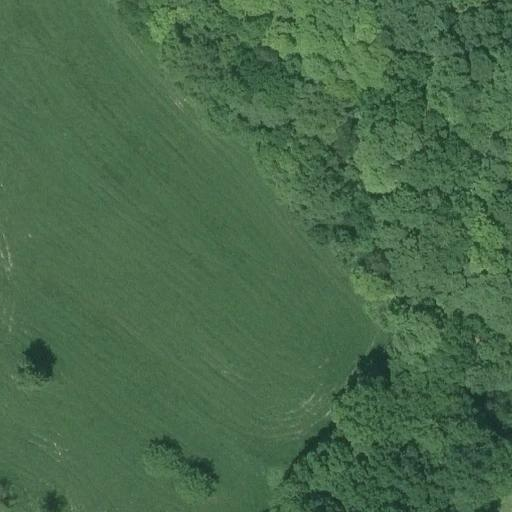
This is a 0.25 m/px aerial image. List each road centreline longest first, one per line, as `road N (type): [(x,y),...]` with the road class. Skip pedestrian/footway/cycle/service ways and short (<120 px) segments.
road 1 (track): [(196,0),(390,112),(511,158)]
road 2 (track): [(462,139),(494,0)]
